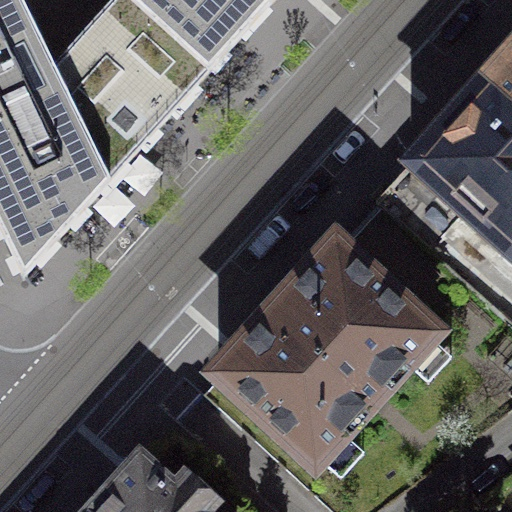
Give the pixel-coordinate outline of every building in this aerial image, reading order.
[(0,0),(0,230),(24,279),(276,0),(0,0)] [(485,83),(511,107),(511,53),(493,74),(485,83)] [(511,107),(485,83),(477,92),(398,180),(377,203),(473,290),(500,315),(511,301),(511,107)] [(356,225),(336,247),(433,335),(473,290),(377,203),(356,225)] [(220,378),(203,397),(241,431),(261,430),(269,421),(315,464),(433,335),(336,247),(275,314),(218,376),(220,378)] [(141,464),(96,511),(203,511),(211,504),(186,482),(175,494),(141,464)]
